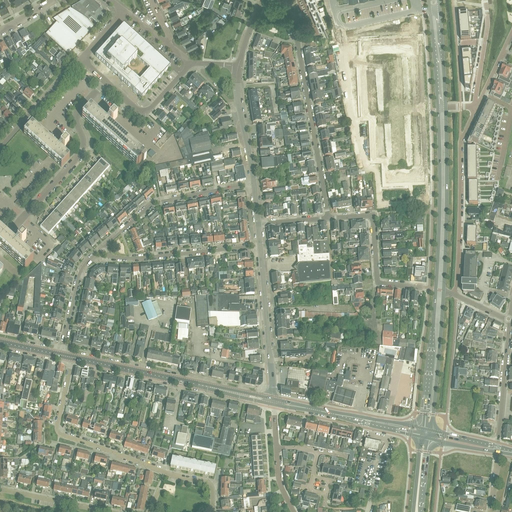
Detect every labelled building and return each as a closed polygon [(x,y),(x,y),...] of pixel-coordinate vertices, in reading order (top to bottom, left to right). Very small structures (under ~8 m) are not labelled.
[(12,0),(18,8),(25,4),(22,0),(12,0)] [(91,18),(99,8),(98,6),(98,5),(92,0),(83,0),(72,7),(73,8),(73,9),(72,8),(72,9),(84,16),(88,20),(91,18)] [(186,4),(190,2),(182,0),(176,3),(174,4),(174,5),(168,9),(170,12),(175,10),(186,4)] [(297,0),(304,15),(312,34),(325,28),(322,21),(314,3),(316,2),(315,0),(297,0)] [(240,11),(241,8),(229,4),(224,2),(223,6),(228,8),(227,12),(231,13),(231,12),(239,14),(239,15),(240,14),(241,12),(240,11)] [(182,13),(180,10),(188,7),(186,4),(175,10),(176,12),(169,16),(171,18),(170,19),(171,21),(172,21),(172,22),(180,18),(178,15),(182,13)] [(0,7),(0,10),(3,16),(9,13),(5,5),(0,7)] [(87,35),(91,32),(90,31),(95,26),(88,20),(84,16),(72,9),(70,8),(64,12),(53,19),(56,21),(56,22),(53,26),(45,34),(68,55),(72,50),(75,47),(77,47),(80,43),(79,43),(83,39),(83,38),(86,35),(87,35)] [(104,12),(99,8),(91,18),(97,24),(103,18),(101,17),(104,12)] [(212,22),(213,24),(219,19),(218,17),(215,13),(208,19),(209,20),(211,23),(212,22)] [(175,28),(182,24),(182,25),(187,23),(187,21),(186,20),(188,19),(187,16),(173,23),(175,28)] [(181,29),(177,31),(178,34),(178,35),(179,36),(179,37),(187,33),(185,30),(187,29),(187,28),(189,27),(188,24),(180,28),(181,29)] [(113,38),(105,47),(104,48),(103,48),(96,56),(142,97),(169,67),(124,26),(113,38)] [(30,32),(27,34),(25,31),(20,34),(23,40),(28,37),(30,40),(33,39),(30,32)] [(190,38),(194,36),(193,33),(181,39),(183,44),(191,41),(190,38)] [(205,37),(202,34),(198,37),(198,38),(198,39),(192,42),(192,43),(185,46),(187,51),(188,50),(188,51),(198,47),(197,44),(201,42),(200,41),(205,37)] [(13,37),(12,37),(16,45),(18,44),(21,49),(24,47),(21,42),(17,35),(15,36),(14,36),(13,36),(13,37)] [(43,35),(39,40),(43,44),(46,41),(47,42),(49,40),(43,35)] [(257,37),(255,43),(262,45),(265,38),(261,36),(260,38),(257,37)] [(12,52),(14,51),(14,53),(17,51),(14,46),(10,39),(5,41),(9,49),(12,52)] [(31,48),(36,52),(39,54),(41,54),(45,58),(47,55),(43,52),(41,52),(38,49),(43,44),(39,40),(35,43),(31,48)] [(418,41),(365,44),(365,55),(406,53),(406,57),(419,56),(418,41)] [(0,49),(1,53),(5,51),(10,61),(13,60),(3,42),(1,43),(0,43),(0,49)] [(31,45),(28,47),(25,42),(22,44),(27,52),(32,47),(31,45)] [(265,47),(262,45),(255,43),(253,49),(260,51),(261,49),(264,50),(265,47)] [(292,50),(289,47),(288,47),(286,48),(286,47),(282,46),(282,47),(282,48),(280,48),(279,52),(280,52),(280,55),(284,55),(285,54),(291,53),(291,52),(292,51),(292,50)] [(59,54),(55,50),(53,48),(51,50),(63,62),(67,58),(61,52),(59,54)] [(60,66),(63,62),(51,50),(49,52),(56,58),(54,60),(60,66)] [(282,61),(293,59),(292,57),(293,55),(292,54),(291,53),(285,54),(284,55),(284,58),(282,58),(282,61)] [(307,66),(315,65),(314,63),(321,62),(321,58),(318,59),(306,61),(307,66)] [(504,65),(501,71),(511,75),(511,74),(511,65),(509,64),(508,67),(504,65)] [(49,78),(53,73),(47,67),(44,70),(40,66),(38,68),(49,78)] [(4,77),(3,78),(6,81),(10,77),(12,79),(15,76),(10,71),(7,74),(4,77)] [(43,84),(47,79),(41,74),(38,71),(36,73),(37,74),(35,77),(43,84)] [(511,76),(511,75),(501,71),(499,76),(506,79),(505,82),(510,84),(511,81),(509,81),(511,76)] [(317,80),(317,77),(327,75),(327,73),(323,73),(321,74),(309,76),(309,81),(317,80)] [(189,89),(192,87),(199,79),(195,75),(189,81),(185,85),(189,89)] [(204,83),(199,79),(192,87),(194,89),(192,91),(194,93),(198,89),(204,83)] [(473,79),(464,80),(465,86),(465,88),(466,88),(465,87),(471,88),(470,89),(471,89),(471,88),(473,79)] [(496,82),(494,87),(504,92),(506,87),(508,88),(510,84),(505,82),(501,81),(500,83),(496,82)] [(22,82),(19,84),(23,87),(20,90),(23,93),(30,99),(34,94),(28,88),(29,88),(22,82)] [(310,86),(311,92),(319,91),(319,88),(325,87),(324,84),(310,86)] [(204,96),(210,91),(206,86),(198,93),(200,95),(202,94),(204,96)] [(500,100),(504,92),(494,87),(491,92),(494,94),(493,97),(500,100)] [(249,99),(258,97),(257,94),(259,94),(259,90),(255,91),(248,93),(249,99)] [(206,103),(215,96),(210,91),(204,96),(207,99),(205,101),(206,103)] [(23,107),(27,102),(22,97),(22,96),(18,92),(14,95),(19,99),(17,101),(23,107)] [(181,101),(183,98),(177,92),(175,95),(180,100),(181,101)] [(322,104),(321,98),(322,98),(324,96),(323,95),(328,94),(327,92),(323,92),(320,93),(320,92),(312,94),(313,102),(315,101),(315,105),(322,104)] [(16,103),(11,100),(6,95),(4,98),(9,103),(8,103),(12,106),(10,108),(10,109),(10,108),(16,114),(21,109),(15,104),(15,103),(16,103)] [(186,105),(190,101),(185,96),(183,98),(181,101),(186,105)] [(180,100),(178,102),(173,97),(169,102),(175,107),(177,110),(181,113),(183,111),(179,108),(182,105),(186,108),(188,106),(186,105),(181,101),(180,100)] [(224,106),(219,100),(211,107),(214,111),(210,115),(214,120),(221,114),(219,111),(224,106)] [(186,105),(188,106),(192,111),(195,106),(190,101),(186,105)] [(471,145),(472,141),(478,144),(496,106),(490,104),(491,102),(489,101),(488,101),(468,144),(471,145)] [(177,110),(175,107),(169,102),(164,107),(170,113),(172,110),(175,113),(177,110)] [(194,114),(197,117),(207,106),(206,104),(194,114)] [(9,121),(14,117),(3,107),(1,110),(5,113),(3,116),(9,121)] [(90,108),(82,118),(136,166),(135,167),(141,173),(149,164),(145,160),(146,159),(144,157),(108,125),(111,122),(113,122),(117,117),(113,114),(108,119),(109,119),(108,119),(106,122),(90,108)] [(160,111),(156,116),(158,119),(162,122),(166,117),(160,111)] [(274,113),(271,113),(268,114),(268,116),(269,118),(272,118),(272,123),(281,122),(280,114),(274,115),(274,113)] [(177,123),(174,120),(169,115),(167,117),(175,125),(177,123)] [(221,128),(231,126),(229,117),(224,118),(225,121),(221,122),(222,125),(219,125),(219,128),(211,130),(212,134),(222,131),(221,128)] [(326,123),(334,122),(335,122),(335,119),(333,119),(317,122),(318,128),(326,126),(326,123)] [(27,126),(29,128),(24,134),(44,152),(61,167),(69,158),(60,150),(63,147),(64,148),(69,142),(65,139),(60,144),(61,144),(58,147),(32,125),(32,124),(30,122),(27,126)] [(282,129),(271,130),(271,128),(276,127),(276,124),(267,124),(267,126),(258,127),(259,138),(271,138),(271,139),(283,138),(282,129)] [(184,144),(194,137),(187,127),(185,130),(182,133),(181,134),(181,135),(182,138),(183,141),(184,144)] [(321,133),(322,141),(329,140),(328,135),(335,134),(335,130),(334,127),(328,128),(329,131),(321,133)] [(214,162),(213,156),(211,150),(212,150),(208,132),(199,134),(194,137),(184,144),(185,146),(186,149),(188,152),(189,155),(193,167),(201,165),(203,165),(207,164),(210,163),(214,162)] [(300,141),(308,140),(307,133),(295,135),(295,138),(297,138),(298,136),(300,137),(300,141)] [(222,143),(237,140),(236,134),(224,136),(224,139),(221,140),(222,143)] [(288,136),(284,137),(286,146),(290,145),(293,145),(292,141),(289,141),(288,136)] [(324,150),(332,148),(335,148),(334,143),(348,140),(347,137),(332,140),(333,143),(331,143),(331,142),(323,144),(324,150)] [(275,140),(259,141),(260,149),(276,148),(275,140)] [(233,157),(241,156),(239,149),(223,152),(223,155),(227,155),(226,154),(232,153),(233,157)] [(188,165),(192,164),(189,155),(183,157),(184,160),(187,159),(188,165)] [(274,168),(288,165),(287,155),(284,156),(270,158),(270,159),(261,160),(262,169),(274,169),(274,168)] [(233,159),(222,161),(214,162),(210,163),(212,173),(218,171),(219,176),(224,175),(223,170),(229,169),(235,168),(233,159)] [(98,163),(106,170),(109,167),(101,160),(99,162),(98,163)] [(98,163),(99,162),(97,161),(96,163),(97,164),(95,166),(103,174),(106,170),(98,163)] [(297,171),(315,168),(314,162),(306,163),(307,167),(301,168),(297,168),(297,169),(297,171)] [(339,171),(338,169),(339,169),(340,169),(339,163),(326,165),(328,171),(334,170),(334,172),(339,171)] [(211,177),(208,178),(206,168),(208,168),(207,164),(203,165),(207,185),(212,184),(211,177)] [(100,177),(103,174),(95,166),(93,169),(92,170),(100,177)] [(411,169),(385,170),(386,183),(425,181),(424,166),(411,167),(411,169)] [(92,170),(93,169),(91,167),(89,169),(91,171),(89,173),(97,181),(100,177),(92,170)] [(224,178),(231,176),(244,174),(243,167),(232,170),(233,174),(230,174),(229,169),(223,170),(224,175),(224,178)] [(169,181),(168,176),(167,170),(166,170),(162,171),(159,172),(161,178),(166,177),(168,186),(165,187),(166,194),(172,193),(169,181)] [(94,184),(97,181),(89,173),(87,176),(86,176),(94,184)] [(86,176),(87,176),(85,174),(83,176),(85,177),(83,180),(91,187),(94,184),(86,176)] [(187,182),(184,182),(182,174),(180,174),(183,190),(188,189),(187,182)] [(236,182),(245,180),(244,174),(231,176),(231,179),(235,178),(236,182)] [(169,181),(172,193),(177,192),(175,184),(172,185),(171,180),(172,180),(171,175),(168,176),(169,181)] [(317,183),(316,177),(309,179),(309,178),(308,178),(303,179),(301,179),(302,183),(304,182),(305,186),(315,184),(315,183),(317,183)] [(88,191),(91,187),(83,180),(81,182),(80,183),(88,191)] [(150,196),(139,184),(135,180),(133,182),(140,190),(140,189),(143,193),(141,195),(146,200),(150,196)] [(263,192),(272,190),(271,187),(275,187),(274,180),(270,181),(261,182),(263,192)] [(80,183),(81,182),(78,181),(77,182),(79,184),(77,187),(85,194),(88,191),(80,183)] [(147,190),(144,186),(141,183),(139,184),(150,196),(154,193),(149,188),(147,190)] [(74,190),(74,189),(72,187),(71,189),(73,191),(71,193),(79,201),(82,197),(74,190)] [(82,197),(85,194),(77,187),(74,189),(74,190),(82,197)] [(298,189),(299,196),(306,196),(306,188),(299,189),(298,189)] [(315,199),(320,198),(318,188),(312,189),(309,190),(310,193),(312,192),(313,196),(314,195),(315,199)] [(299,202),(299,196),(298,189),(290,191),(290,197),(295,197),(296,202),(299,202)] [(496,196),(499,197),(501,199),(504,191),(499,189),(496,196)] [(138,197),(135,194),(133,192),(131,193),(132,194),(141,204),(145,201),(140,195),(138,197)] [(351,206),(349,198),(348,198),(347,192),(344,193),(344,195),(342,195),(342,199),(339,200),(338,196),(336,196),(338,209),(351,206)] [(76,204),(79,201),(71,193),(68,196),(68,197),(76,204)] [(73,207),(76,204),(68,197),(68,196),(66,194),(65,196),(67,197),(65,200),(73,207)] [(137,208),(141,204),(132,194),(130,195),(134,200),(132,202),(137,208)] [(217,219),(219,219),(215,197),(210,198),(211,206),(214,205),(217,219)] [(316,202),(314,202),(315,214),(321,214),(322,213),(321,204),(320,198),(315,199),(316,202)] [(70,211),(73,207),(65,200),(62,203),(70,211)] [(129,205),(126,202),(124,200),(123,202),(132,212),(136,209),(131,203),(129,205)] [(205,222),(207,221),(203,200),(198,201),(199,208),(202,208),(205,222)] [(62,203),(60,201),(59,202),(61,204),(59,207),(67,214),(70,211),(62,203)] [(132,212),(123,202),(121,203),(126,208),(123,210),(128,216),(132,212)] [(191,214),(193,220),(195,220),(194,214),(191,203),(190,202),(189,203),(186,204),(188,211),(189,215),(191,214)] [(103,207),(106,211),(111,207),(108,203),(103,207)] [(64,217),(67,214),(59,207),(56,209),(56,210),(64,217)] [(112,207),(110,209),(117,216),(115,218),(119,224),(123,220),(113,209),(112,207)] [(120,214),(114,207),(113,209),(123,220),(127,217),(122,212),(120,214)] [(169,223),(171,223),(168,207),(163,208),(164,215),(167,215),(169,223)] [(288,214),(291,214),(292,216),(297,216),(296,207),(291,208),(291,209),(289,209),(287,210),(288,216),(288,214)] [(56,210),(56,209),(54,208),(53,209),(55,211),(53,213),(61,221),(64,217),(56,210)] [(496,216),(498,210),(492,208),(490,214),(495,216),(496,216)] [(479,210),(469,210),(469,214),(469,216),(473,217),(473,220),(479,220),(479,210)] [(161,224),(160,222),(157,218),(159,216),(154,211),(150,215),(158,223),(160,225),(161,224)] [(110,218),(109,219),(103,212),(101,214),(113,227),(114,226),(116,225),(116,224),(111,218),(110,219),(110,218)] [(58,224),(61,221),(53,213),(50,216),(50,217),(58,224)] [(50,217),(50,216),(48,214),(47,216),(49,218),(47,220),(55,227),(58,224),(50,217)] [(111,228),(113,227),(101,214),(99,216),(105,222),(104,223),(105,223),(104,224),(109,230),(110,230),(112,229),(111,228)] [(157,225),(158,223),(150,215),(146,218),(151,223),(154,222),(157,225)] [(382,222),(382,227),(395,226),(398,226),(402,225),(402,221),(392,222),(392,219),(385,219),(385,220),(384,220),(384,221),(382,222)] [(52,231),(55,227),(47,220),(44,223),(43,223),(52,231)] [(49,234),(52,231),(43,223),(44,223),(42,221),(41,223),(43,224),(40,227),(48,234),(49,234)] [(364,222),(358,222),(358,229),(362,229),(362,232),(366,232),(366,228),(365,228),(364,222)] [(148,230),(151,229),(146,223),(142,227),(143,229),(137,232),(136,229),(135,230),(134,229),(133,230),(129,232),(130,234),(130,235),(130,236),(131,236),(131,237),(145,231),(148,230)] [(332,236),(336,235),(336,237),(340,237),(340,231),(338,231),(338,223),(332,223),(332,230),(330,231),(331,234),(332,234),(332,236)] [(328,239),(326,224),(320,224),(320,232),(323,232),(324,241),(328,241),(328,239)] [(348,228),(347,228),(346,224),(340,225),(341,233),(345,233),(345,243),(349,243),(349,239),(348,228)] [(303,225),(297,226),(297,233),(298,241),(298,244),(298,246),(306,246),(306,243),(302,243),(302,241),(301,233),(304,233),(303,225)] [(98,228),(104,235),(105,234),(106,234),(107,233),(107,232),(108,231),(102,226),(101,227),(101,226),(98,228)] [(280,235),(283,235),(283,227),(279,227),(275,227),(274,226),(267,227),(267,234),(280,233),(280,235)] [(511,234),(506,233),(504,232),(495,227),(493,233),(511,238),(511,239),(511,234)] [(103,236),(104,235),(98,228),(95,231),(96,232),(95,233),(100,238),(101,238),(103,237),(103,236)] [(328,241),(324,241),(318,242),(318,237),(317,228),(312,229),(313,244),(313,252),(314,255),(329,254),(328,241)] [(298,246),(298,248),(299,253),(313,252),(313,244),(311,229),(306,229),(307,240),(307,243),(306,243),(306,246),(298,246)] [(0,247),(4,251),(12,242),(7,237),(4,235),(1,232),(0,231),(0,247)] [(139,236),(143,234),(143,235),(146,234),(145,231),(131,237),(131,238),(131,239),(132,239),(133,241),(140,239),(139,236)] [(403,239),(402,236),(402,232),(387,233),(387,234),(382,234),(383,241),(391,240),(391,237),(397,236),(397,239),(403,239)] [(89,237),(95,243),(96,242),(97,242),(99,241),(98,240),(99,240),(93,234),(92,235),(92,234),(89,237)] [(225,240),(239,239),(240,243),(248,242),(248,241),(250,241),(249,237),(250,237),(250,234),(239,235),(225,236),(225,240)] [(4,251),(12,259),(25,270),(33,261),(17,247),(20,243),(21,244),(26,239),(22,235),(17,240),(18,241),(14,244),(12,242),(4,251)] [(94,244),(95,243),(89,237),(86,239),(87,240),(86,241),(91,246),(92,246),(94,245),(94,244)] [(150,242),(154,240),(153,238),(141,243),(140,240),(133,243),(134,245),(134,246),(134,247),(135,247),(135,248),(150,242)] [(90,248),(85,242),(82,239),(80,241),(81,242),(79,244),(80,245),(86,251),(87,250),(88,250),(90,249),(89,248),(90,248)] [(143,247),(152,243),(152,246),(154,246),(154,240),(150,242),(135,248),(135,249),(135,250),(136,250),(137,252),(144,250),(143,247)] [(85,252),(86,251),(80,245),(77,247),(78,248),(77,248),(82,254),(83,254),(85,253),(85,252)] [(64,249),(61,246),(60,246),(55,251),(60,255),(64,249)] [(269,249),(270,257),(279,256),(278,254),(282,253),(282,250),(278,251),(277,248),(269,249)] [(384,258),(392,257),(392,253),(398,253),(399,258),(409,257),(408,249),(388,251),(384,251),(384,258)] [(81,256),(75,251),(73,250),(70,254),(78,260),(79,258),(79,259),(81,257),(81,256)] [(330,262),(329,254),(314,255),(313,252),(299,253),(299,254),(299,256),(297,256),(298,271),(297,272),(298,272),(298,278),(299,284),(302,284),(303,284),(331,281),(330,262)] [(476,283),(478,258),(476,258),(476,253),(466,253),(464,283),(463,283),(463,288),(464,288),(463,293),(470,294),(470,295),(480,300),(483,294),(476,291),(476,288),(477,283),(476,283)] [(77,261),(78,260),(70,254),(67,258),(69,259),(75,264),(75,263),(76,264),(77,261)] [(368,255),(358,256),(359,258),(354,259),(354,260),(349,260),(349,264),(353,263),(359,262),(368,261),(368,258),(368,256),(368,255)] [(216,272),(216,269),(213,269),(212,259),(209,259),(208,258),(207,259),(206,259),(205,259),(206,268),(210,267),(210,272),(213,272),(214,275),(213,275),(214,278),(214,281),(217,281),(216,274),(217,274),(216,272)] [(58,264),(53,261),(52,261),(49,259),(47,264),(56,268),(58,264)] [(66,262),(65,264),(55,259),(53,261),(58,264),(64,266),(72,270),(72,268),(73,269),(74,266),(73,266),(74,265),(66,262)] [(36,268),(32,272),(36,276),(42,276),(42,263),(36,268)] [(412,267),(411,276),(415,276),(414,279),(422,279),(422,275),(425,275),(426,263),(422,263),(422,268),(412,267)] [(511,273),(511,266),(504,264),(503,271),(511,273)] [(183,265),(176,266),(177,274),(176,274),(176,284),(180,283),(179,277),(180,277),(179,274),(184,274),(183,265)] [(355,274),(361,274),(360,265),(348,266),(347,267),(348,271),(349,272),(349,275),(347,275),(347,279),(353,278),(355,278),(355,274)] [(50,269),(42,266),(42,275),(43,275),(48,276),(50,269)] [(71,271),(72,270),(64,266),(62,270),(63,270),(62,271),(69,275),(70,274),(72,272),(71,271)] [(141,289),(140,279),(140,273),(139,273),(138,266),(133,266),(133,276),(137,276),(138,289),(141,289)] [(94,269),(99,275),(102,273),(104,273),(105,267),(101,267),(99,268),(98,267),(94,269)] [(96,278),(99,275),(94,269),(91,272),(92,273),(90,274),(89,279),(95,280),(96,278)] [(218,280),(223,280),(231,279),(231,271),(216,273),(217,280),(218,280)] [(511,280),(511,277),(511,273),(503,271),(501,277),(511,280)] [(350,284),(350,285),(345,286),(345,285),(334,285),(334,291),(345,290),(351,289),(351,290),(355,289),(362,289),(362,288),(361,277),(355,278),(353,278),(354,284),(350,284)] [(510,286),(511,284),(510,284),(511,280),(501,277),(499,284),(510,286)] [(498,290),(499,290),(498,291),(507,293),(509,286),(510,287),(510,286),(499,284),(498,290)] [(387,296),(387,288),(378,288),(378,293),(377,293),(377,297),(380,297),(381,296),(387,296)] [(355,295),(355,292),(355,289),(351,290),(351,289),(345,290),(340,291),(340,295),(345,295),(345,296),(351,296),(351,299),(354,299),(354,295),(355,295)] [(354,299),(354,301),(350,302),(352,304),(360,303),(360,299),(363,299),(363,297),(364,296),(364,294),(363,293),(363,291),(355,292),(355,295),(354,295),(354,299)] [(278,305),(287,304),(287,300),(291,299),(290,293),(280,294),(281,298),(278,298),(278,305)] [(409,297),(409,293),(404,293),(403,297),(401,311),(405,312),(405,306),(409,306),(410,297),(409,297)] [(411,301),(411,308),(414,308),(414,305),(417,305),(418,303),(419,294),(412,294),(412,298),(410,298),(410,301),(411,301)] [(500,311),(502,306),(505,302),(506,302),(505,300),(497,294),(495,297),(493,295),(494,295),(493,294),(493,295),(492,296),(492,297),(491,297),(491,298),(490,299),(490,300),(490,301),(489,302),(490,302),(490,301),(491,302),(490,304),(500,311)] [(242,306),(239,306),(239,296),(206,295),(206,296),(208,312),(209,312),(217,313),(239,313),(241,313),(243,313),(244,313),(246,313),(247,313),(248,313),(249,313),(251,312),(250,310),(246,310),(245,307),(242,308),(242,306)] [(209,326),(208,312),(206,296),(195,296),(197,321),(197,328),(202,327),(203,329),(205,329),(205,327),(209,326)] [(126,307),(138,306),(138,298),(125,299),(126,307)] [(151,301),(142,304),(148,321),(157,317),(151,301)] [(177,306),(174,322),(189,324),(191,309),(177,306)] [(471,320),(474,312),(474,311),(472,310),(471,311),(468,309),(466,314),(465,313),(463,319),(459,318),(459,324),(462,326),(464,323),(465,323),(466,320),(470,322),(471,320)] [(40,318),(40,313),(35,312),(34,315),(36,315),(36,317),(38,318),(36,327),(32,326),(30,334),(36,336),(38,327),(39,324),(41,324),(42,319),(40,318)] [(209,326),(214,326),(227,327),(240,327),(247,326),(247,327),(257,326),(256,312),(255,312),(251,312),(249,313),(248,313),(247,313),(246,313),(244,313),(243,313),(241,313),(239,313),(217,313),(209,312),(208,312),(209,326)] [(478,327),(483,316),(481,315),(479,313),(478,314),(475,320),(477,321),(475,326),(477,327),(478,326),(478,327)] [(8,325),(9,321),(10,315),(7,314),(4,324),(0,323),(0,325),(0,332),(4,333),(6,325),(8,325)] [(78,320),(87,322),(95,324),(95,321),(87,319),(86,318),(87,317),(79,315),(79,316),(78,316),(78,318),(78,319),(78,320)] [(483,316),(478,327),(480,328),(482,323),(485,325),(488,318),(487,318),(488,317),(485,316),(485,317),(483,316)] [(7,334),(13,335),(15,325),(16,320),(10,319),(7,334)] [(492,329),(498,331),(499,332),(502,326),(496,322),(490,319),(487,326),(490,327),(491,323),(494,325),(492,329)] [(30,334),(32,326),(33,324),(29,323),(29,321),(25,320),(24,325),(25,325),(24,333),(30,334)] [(290,324),(289,324),(289,320),(285,320),(276,321),(277,330),(290,329),(289,326),(290,326),(290,324)] [(384,326),(383,346),(393,347),(393,335),(393,326),(384,326)] [(492,329),(490,327),(487,326),(484,331),(483,330),(481,336),(487,337),(495,338),(498,331),(492,329)] [(80,336),(81,328),(77,327),(76,331),(78,331),(77,336),(75,335),(73,344),(75,344),(75,345),(77,345),(78,345),(80,336)] [(474,334),(471,334),(468,333),(465,339),(486,344),(487,341),(494,342),(495,338),(487,337),(481,336),(474,334)] [(115,354),(115,355),(116,355),(118,356),(118,355),(121,356),(123,347),(122,347),(123,343),(120,342),(121,338),(118,337),(118,342),(118,343),(115,354)] [(494,345),(486,344),(465,339),(462,346),(486,350),(486,347),(494,348),(494,345)] [(141,359),(143,352),(146,341),(142,340),(141,342),(137,341),(136,347),(137,347),(135,357),(136,358),(137,359),(139,359),(139,358),(141,359)] [(408,340),(407,349),(415,349),(416,341),(408,340)] [(293,345),(293,342),(280,343),(280,346),(280,347),(280,349),(281,349),(281,350),(289,349),(289,350),(293,350),(293,345)] [(125,345),(123,355),(125,355),(125,356),(127,356),(128,356),(129,356),(132,344),(128,343),(128,345),(125,345)] [(114,356),(114,354),(116,345),(113,344),(113,348),(109,347),(108,355),(114,356)] [(281,358),(289,357),(290,358),(296,358),(297,357),(297,356),(298,356),(298,357),(306,356),(305,350),(294,351),(294,350),(289,351),(281,352),(281,354),(280,354),(280,357),(281,357),(281,358)] [(153,361),(155,353),(148,351),(146,360),(153,361)] [(253,351),(245,351),(245,358),(250,358),(250,362),(260,361),(259,358),(260,357),(260,356),(259,355),(259,354),(253,355),(253,351)] [(173,357),(170,356),(171,353),(168,352),(167,355),(165,364),(171,365),(173,357)] [(159,362),(161,354),(155,353),(153,361),(159,362)] [(165,364),(167,355),(161,354),(159,362),(165,364)] [(180,358),(176,357),(177,354),(174,354),(173,357),(171,365),(178,366),(179,363),(180,358)] [(187,359),(184,359),(185,355),(181,355),(180,358),(179,363),(183,364),(183,366),(184,366),(183,370),(185,371),(186,372),(189,372),(191,363),(186,363),(187,359)] [(28,366),(30,359),(24,358),(21,371),(27,372),(28,366)] [(393,367),(394,359),(386,358),(385,366),(382,379),(381,382),(380,390),(388,392),(393,367)] [(28,366),(27,372),(27,374),(30,375),(32,367),(35,367),(36,360),(30,359),(28,366)] [(204,375),(206,375),(207,369),(210,370),(212,360),(208,359),(207,363),(206,367),(203,367),(204,363),(201,362),(200,366),(199,369),(200,369),(199,374),(202,374),(202,375),(204,375)] [(214,366),(214,364),(215,361),(212,360),(210,370),(213,370),(211,377),(217,378),(219,370),(219,367),(214,366)] [(195,373),(196,368),(197,368),(198,362),(196,361),(195,364),(191,363),(189,372),(192,373),(193,372),(195,373)] [(43,363),(42,363),(40,362),(40,363),(37,362),(36,370),(35,370),(34,377),(37,377),(38,371),(42,371),(43,363)] [(51,372),(50,372),(52,364),(46,362),(44,371),(48,371),(46,377),(45,381),(53,383),(54,378),(53,378),(50,377),(51,372)] [(60,373),(63,374),(64,366),(58,365),(55,378),(54,378),(53,383),(51,391),(57,392),(58,386),(56,386),(57,384),(60,373)] [(226,373),(228,367),(225,366),(224,368),(219,367),(219,370),(217,378),(222,379),(224,373),(226,373)] [(233,382),(235,373),(230,372),(231,368),(228,367),(226,373),(229,374),(228,381),(233,382)] [(79,378),(81,370),(75,369),(72,383),(75,384),(76,378),(79,378)] [(241,370),(241,371),(236,370),(235,373),(233,382),(239,383),(240,376),(243,377),(244,371),(241,370)] [(344,377),(338,375),(337,382),(329,381),(329,382),(326,381),(328,371),(313,370),(311,378),(309,388),(327,392),(327,391),(332,393),(342,386),(344,377)] [(93,380),(93,381),(95,373),(89,371),(86,384),(85,388),(89,389),(90,383),(92,384),(93,380)] [(250,385),(252,377),(246,376),(247,371),(244,371),(243,377),(246,377),(244,384),(250,385)] [(252,377),(250,385),(255,386),(256,386),(259,386),(263,382),(263,372),(259,371),(258,371),(257,378),(252,377)] [(112,384),(115,385),(117,377),(111,376),(108,389),(110,389),(112,384)] [(485,379),(482,379),(481,381),(481,382),(485,382),(485,385),(498,387),(498,380),(494,380),(485,379)] [(29,397),(33,382),(25,380),(24,388),(23,392),(21,400),(27,402),(28,402),(29,397)] [(122,388),(124,381),(118,380),(116,392),(119,393),(120,388),(122,388)] [(131,391),(133,392),(135,381),(131,380),(128,395),(127,399),(129,399),(131,391)] [(281,386),(281,395),(290,397),(291,393),(298,394),(298,398),(302,399),(305,382),(287,380),(286,387),(281,386)] [(143,396),(145,385),(139,384),(138,388),(137,388),(136,391),(137,392),(136,398),(139,399),(140,395),(143,396)] [(148,393),(151,393),(153,385),(147,384),(144,398),(147,399),(148,393)] [(333,395),(332,401),(351,406),(353,400),(355,391),(336,386),(333,395)] [(167,389),(166,388),(165,388),(164,388),(161,388),(158,403),(161,404),(163,396),(165,397),(167,389)] [(187,404),(191,405),(188,418),(190,419),(192,413),(194,404),(196,404),(198,397),(197,396),(198,396),(195,395),(195,396),(193,396),(193,395),(192,395),(191,394),(190,394),(189,394),(189,395),(187,404)] [(384,399),(385,397),(379,396),(377,404),(380,404),(378,411),(382,411),(382,412),(384,412),(385,412),(386,408),(387,405),(386,405),(387,400),(384,399)] [(205,397),(205,398),(201,397),(200,402),(200,401),(199,405),(200,405),(198,415),(201,416),(204,406),(206,407),(208,399),(207,399),(207,398),(205,397)] [(165,414),(173,415),(176,401),(174,401),(174,402),(169,401),(169,400),(167,399),(165,414)] [(216,417),(219,403),(212,401),(211,409),(210,413),(211,413),(214,414),(214,417),(216,417)] [(496,408),(491,407),(488,407),(489,401),(486,401),(485,405),(485,411),(487,411),(487,414),(495,414),(496,408)] [(226,409),(226,412),(224,419),(220,440),(214,439),(211,453),(218,454),(219,454),(229,456),(233,457),(234,452),(234,451),(230,450),(231,447),(234,430),(231,429),(230,429),(231,423),(230,423),(231,420),(231,419),(227,418),(227,416),(228,413),(229,413),(230,409),(237,411),(238,405),(238,404),(235,404),(230,403),(228,409),(227,409),(226,409)] [(224,411),(225,404),(219,403),(216,417),(218,418),(219,414),(220,410),(224,411)] [(252,416),(254,408),(248,407),(247,415),(246,422),(246,423),(251,424),(251,422),(251,421),(252,416)] [(261,416),(262,410),(254,408),(252,416),(251,421),(251,422),(251,424),(254,424),(261,424),(260,418),(260,416),(261,416)] [(73,418),(70,417),(71,415),(66,413),(64,413),(64,415),(65,416),(64,420),(66,421),(65,423),(71,425),(73,418)] [(93,414),(91,418),(89,423),(87,430),(89,431),(89,432),(92,433),(93,432),(95,425),(96,421),(93,420),(95,414),(93,414)] [(204,436),(212,438),(213,428),(208,427),(210,418),(207,417),(206,426),(204,436)] [(73,418),(71,425),(77,427),(77,425),(79,425),(82,418),(80,418),(80,420),(73,418)] [(81,428),(87,430),(89,423),(91,418),(89,418),(88,423),(84,421),(81,428)] [(293,430),(295,419),(288,418),(286,425),(290,426),(290,429),(293,430)] [(300,428),(302,421),(295,419),(293,430),(296,431),(296,427),(300,428)] [(172,448),(183,451),(186,436),(185,436),(181,435),(182,429),(180,427),(176,426),(172,445),(172,448)] [(327,435),(329,427),(324,426),(322,437),(320,442),(319,448),(322,449),(323,443),(323,442),(324,438),(325,434),(327,435)] [(332,451),(337,428),(332,427),(330,435),(333,436),(331,445),(326,444),(325,449),(332,451)] [(340,438),(342,429),(337,428),(332,451),(338,452),(338,449),(336,449),(336,446),(336,444),(338,437),(340,438)] [(114,441),(117,434),(110,432),(111,430),(109,430),(107,436),(109,437),(109,439),(114,441)] [(345,442),(348,431),(343,430),(341,438),(344,438),(342,445),(341,446),(341,450),(338,449),(338,452),(343,453),(343,450),(345,442)] [(123,442),(125,435),(125,434),(121,433),(120,435),(117,434),(114,441),(120,443),(121,441),(123,442)] [(353,441),(351,447),(355,448),(356,446),(359,447),(361,434),(360,433),(358,433),(358,434),(355,433),(354,441),(353,441)] [(195,434),(192,449),(211,453),(214,439),(212,438),(204,436),(202,436),(195,434)] [(129,449),(132,443),(128,442),(129,440),(126,440),(124,447),(129,449)] [(368,449),(381,452),(381,451),(384,445),(383,444),(365,440),(363,448),(362,448),(359,458),(366,460),(368,449)] [(143,446),(141,453),(147,455),(149,447),(147,446),(146,447),(143,446)] [(151,456),(157,458),(159,451),(160,449),(160,448),(152,446),(150,454),(152,455),(151,456)] [(64,455),(66,448),(60,447),(59,448),(57,448),(55,455),(57,455),(57,453),(64,455)] [(45,457),(47,450),(39,448),(38,455),(45,457)] [(72,449),(66,448),(64,455),(63,459),(69,460),(69,458),(72,459),(73,452),(71,451),(72,449)] [(160,449),(159,451),(157,458),(163,460),(163,458),(166,459),(168,451),(160,448),(160,449)] [(53,451),(47,450),(45,457),(44,464),(46,465),(47,459),(51,460),(53,451)] [(79,458),(82,459),(83,452),(78,451),(77,453),(75,452),(73,459),(75,460),(75,458),(79,458)] [(308,454),(303,453),(297,451),(295,461),(298,461),(306,463),(308,454)] [(83,452),(82,459),(89,461),(88,463),(90,463),(91,456),(89,456),(89,454),(83,452)] [(100,464),(101,457),(95,455),(95,457),(93,456),(91,464),(96,465),(97,463),(100,464)] [(101,457),(100,464),(106,465),(106,467),(107,468),(109,460),(107,460),(107,458),(101,457)] [(184,470),(186,461),(172,458),(170,467),(184,470)] [(199,473),(201,464),(186,461),(184,470),(199,473)] [(304,469),(306,463),(298,461),(297,465),(294,464),(291,464),(290,466),(296,467),(297,468),(300,469),(301,469),(304,469)] [(334,463),(333,468),(330,467),(328,475),(334,476),(336,468),(337,465),(337,461),(334,461),(334,463)] [(324,463),(321,463),(319,462),(318,466),(320,466),(320,468),(322,469),(321,473),(328,475),(330,467),(323,465),(324,463)] [(116,472),(118,465),(112,463),(110,471),(112,472),(113,471),(116,472)] [(201,464),(199,473),(213,476),(215,467),(201,464)] [(340,466),(337,465),(336,468),(334,476),(340,478),(341,476),(344,477),(345,470),(340,469),(340,466)] [(299,475),(307,476),(308,470),(304,469),(301,469),(300,469),(297,468),(296,467),(295,470),(297,471),(296,474),(299,475)] [(23,484),(25,478),(26,474),(19,473),(19,476),(17,483),(23,484)] [(23,484),(30,486),(32,478),(34,478),(35,473),(32,473),(31,476),(26,474),(25,478),(23,484)] [(221,484),(240,485),(241,479),(241,474),(236,474),(235,482),(235,483),(229,482),(229,479),(221,478),(221,484)] [(307,476),(299,475),(296,474),(294,483),(293,487),(300,488),(301,485),(300,484),(301,482),(306,483),(307,476)] [(42,487),(43,480),(37,479),(37,477),(36,477),(34,484),(36,484),(36,486),(42,487)] [(484,481),(483,480),(476,479),(476,478),(469,477),(468,479),(469,481),(469,485),(474,486),(478,487),(478,486),(482,486),(482,484),(483,484),(484,481)] [(43,480),(42,487),(48,489),(48,487),(50,487),(52,480),(51,480),(50,482),(43,480)] [(85,483),(86,481),(82,480),(81,487),(78,487),(78,489),(76,496),(82,497),(85,483)] [(71,485),(67,484),(66,486),(65,493),(71,494),(72,488),(73,486),(73,482),(71,482),(71,485)] [(344,487),(340,486),(340,489),(335,488),(334,491),(334,494),(341,496),(342,494),(345,495),(346,491),(343,490),(344,487)] [(249,498),(256,497),(258,497),(258,494),(265,494),(265,487),(257,488),(258,491),(255,491),(255,493),(247,494),(247,498),(249,498)] [(100,500),(102,491),(94,489),(92,496),(94,497),(94,498),(100,500)] [(486,491),(486,490),(478,489),(477,492),(468,490),(467,495),(481,497),(481,496),(485,497),(485,494),(486,493),(486,492),(486,491)] [(100,500),(106,501),(106,499),(108,500),(110,492),(102,491),(100,500)] [(310,503),(311,496),(305,494),(304,499),(301,498),(300,503),(303,504),(302,506),(309,507),(309,503),(310,503)] [(339,505),(341,496),(334,494),(332,501),(337,502),(336,505),(339,505)] [(318,508),(319,506),(319,502),(317,502),(318,497),(311,496),(310,503),(316,505),(315,509),(318,510),(318,508)] [(138,501),(137,504),(144,506),(145,500),(133,498),(130,497),(129,497),(129,499),(138,501)]
